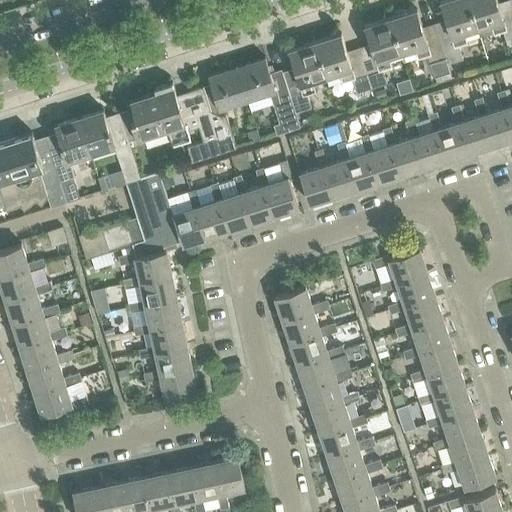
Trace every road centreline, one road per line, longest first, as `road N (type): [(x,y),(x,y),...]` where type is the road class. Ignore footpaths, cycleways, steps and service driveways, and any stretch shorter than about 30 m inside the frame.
road 1 (residential): [(271,408),(242,264),(434,201),(511,416)]
road 2 (tertiary): [(0,89),(281,0)]
road 3 (residential): [(11,460),(271,408)]
road 4 (tertiary): [(152,0),(0,47)]
